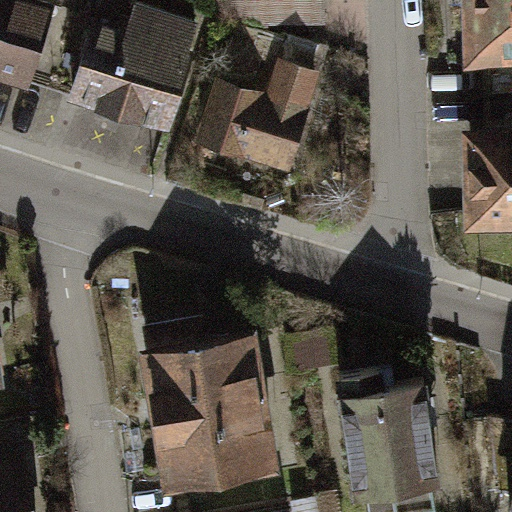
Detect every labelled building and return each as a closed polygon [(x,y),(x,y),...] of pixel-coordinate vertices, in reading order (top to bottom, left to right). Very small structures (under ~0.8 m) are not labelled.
[(72,2),(66,0),(0,0),(0,75),(38,90),(72,2)] [(153,0),(144,28),(103,14),(75,97),(183,133),(222,16),(174,0),(153,0)] [(511,0),(480,0),(484,67),(511,66),(511,0)] [(340,62),(286,47),(277,81),(252,75),(232,148),(310,169),(340,62)] [(511,118),(484,120),(489,230),(511,229),(511,118)] [(0,390),(20,388),(0,257),(0,390)] [(285,333),(166,347),(183,494),(302,481),(285,333)] [(446,387),(346,398),(357,506),(459,494),(446,387)] [(48,511),(37,445),(0,451),(0,511),(48,511)]
